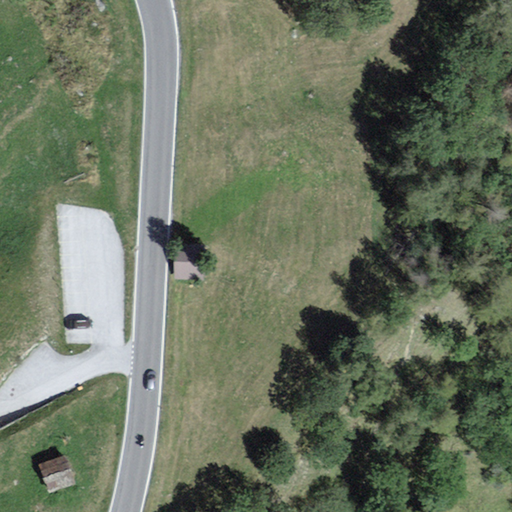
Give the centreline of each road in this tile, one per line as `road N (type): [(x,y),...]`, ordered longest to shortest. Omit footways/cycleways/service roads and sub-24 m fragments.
road 1 (tertiary): [(153,0),(161,85),(147,354),(125,511)]
road 2 (unknown): [(2,412),(114,357),(147,354)]
